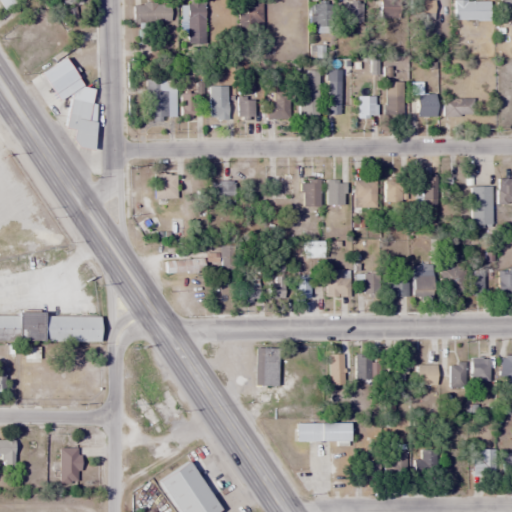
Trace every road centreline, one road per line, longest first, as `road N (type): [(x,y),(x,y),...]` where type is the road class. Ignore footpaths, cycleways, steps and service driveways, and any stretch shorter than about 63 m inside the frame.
road 1 (primary): [(285,511),(0,86)]
road 2 (residential): [(511,146),(111,150)]
road 3 (tertiary): [(164,330),(511,326)]
road 4 (residential): [(511,502),(280,504)]
road 5 (residential): [(113,511),(114,342),(148,305)]
road 6 (residential): [(83,209),(111,174),(109,0)]
